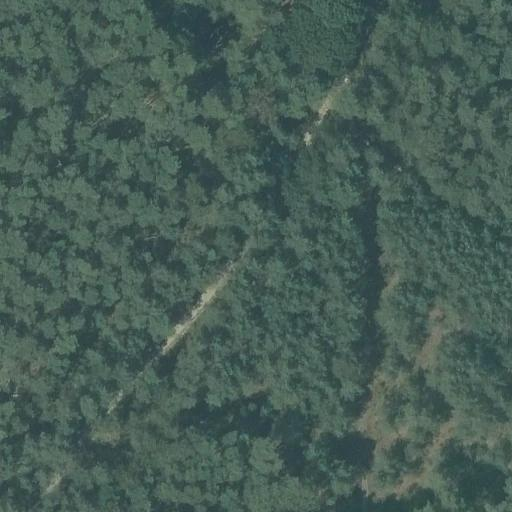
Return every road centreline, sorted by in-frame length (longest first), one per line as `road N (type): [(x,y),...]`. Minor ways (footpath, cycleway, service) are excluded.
road 1 (track): [(388,0),(350,77),(268,203),(39,511)]
road 2 (track): [(511,250),(439,199),(353,122)]
